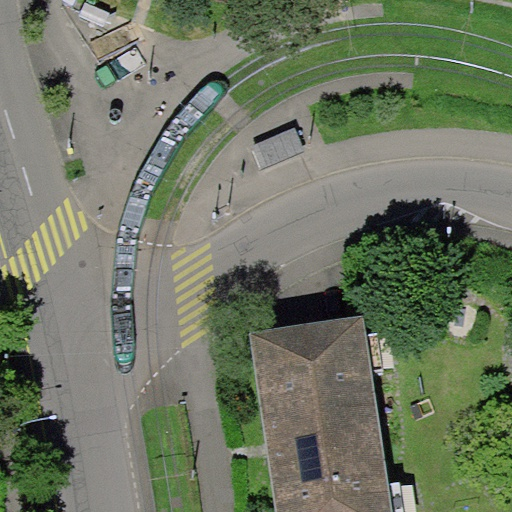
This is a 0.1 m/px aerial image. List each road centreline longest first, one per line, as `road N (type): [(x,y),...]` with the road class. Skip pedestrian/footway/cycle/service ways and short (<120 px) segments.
road 1 (residential): [(511,192),(453,184),(366,192),(152,294),(67,308)]
road 2 (residential): [(0,103),(67,308)]
road 3 (residential): [(67,308),(95,511)]
